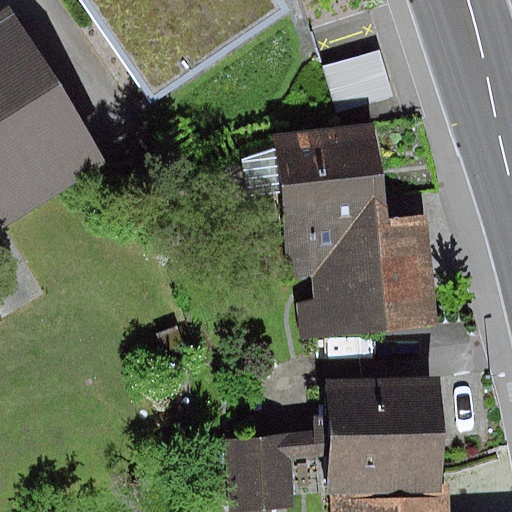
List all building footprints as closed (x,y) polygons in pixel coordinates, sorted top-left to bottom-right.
[(76,0),(144,100),(280,9),(273,0),(76,0)] [(42,10),(0,32),(0,200),(10,218),(121,160),(42,10)] [(362,130),(272,137),(283,267),(309,265),(315,339),(424,330),(415,218),(370,221),(362,130)] [(427,511),(423,385),(328,388),(332,511),(427,511)] [(282,438),(224,441),(227,508),(285,505),(282,438)]
